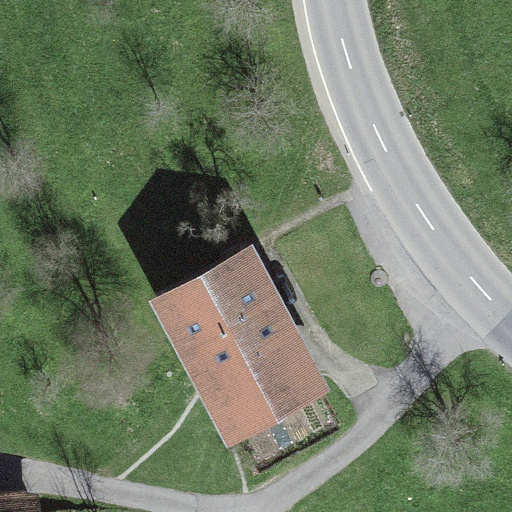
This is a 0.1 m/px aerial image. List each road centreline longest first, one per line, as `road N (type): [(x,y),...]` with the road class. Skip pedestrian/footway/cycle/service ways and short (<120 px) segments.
road 1 (unclassified): [(329,0),(394,174),(511,319)]
road 2 (track): [(260,511),(495,307)]
road 3 (track): [(0,457),(196,511)]
